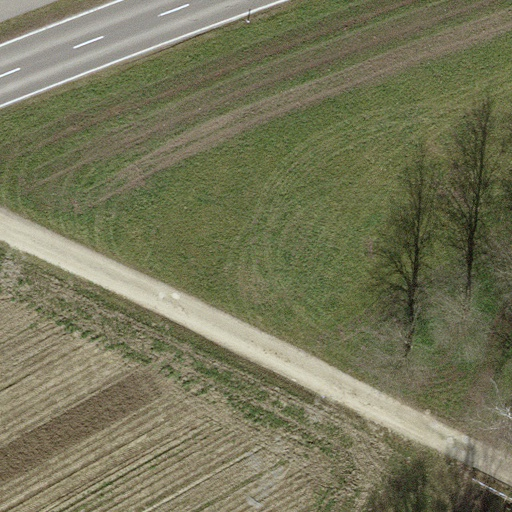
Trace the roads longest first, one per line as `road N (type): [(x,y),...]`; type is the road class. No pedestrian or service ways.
road 1 (track): [(511,480),(0,228)]
road 2 (secondary): [(0,93),(239,0)]
